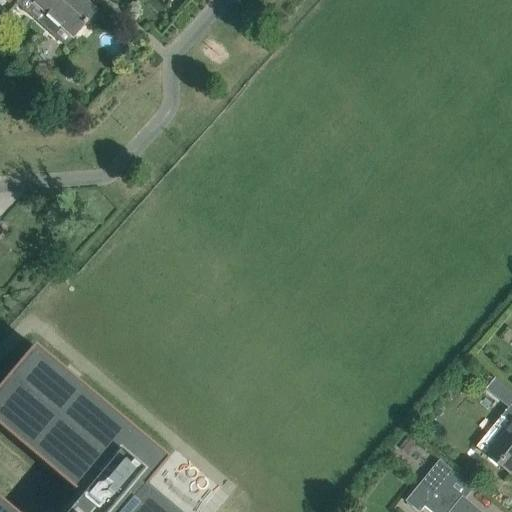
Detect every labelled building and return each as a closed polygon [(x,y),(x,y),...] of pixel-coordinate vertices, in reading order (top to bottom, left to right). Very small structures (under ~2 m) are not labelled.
[(63,47),(96,11),(83,0),(17,0),(15,3),(63,47)] [(160,195),(142,214),(210,277),(228,258),(160,195)] [(12,511),(0,501),(0,511),(176,511),(144,485),(166,458),(32,345),(0,383),(0,429),(77,494),(61,511),(12,511)] [(511,403),(509,407),(511,408),(502,419),(510,426),(489,450),(499,458),(511,468),(511,403)] [(408,437),(400,448),(407,454),(416,443),(408,437)] [(479,511),(481,511),(466,499),(474,489),(475,490),(476,489),(440,459),(405,502),(417,511),(420,511),(425,507),(430,511),(479,511)]
